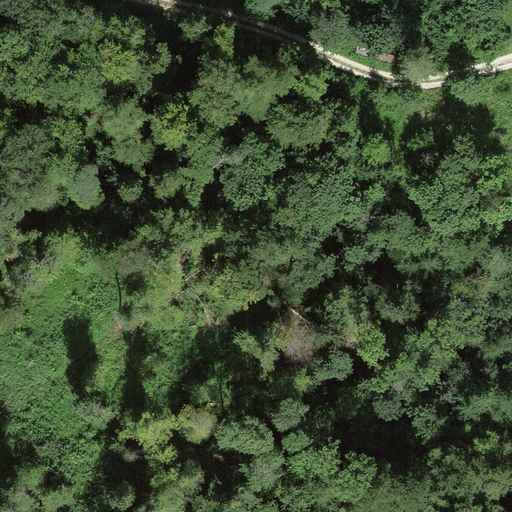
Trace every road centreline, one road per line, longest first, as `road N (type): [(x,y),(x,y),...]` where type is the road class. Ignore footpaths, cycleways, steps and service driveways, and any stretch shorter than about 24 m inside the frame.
road 1 (track): [(146,0),(390,83),(511,60)]
road 2 (track): [(298,47),(56,125),(0,155)]
